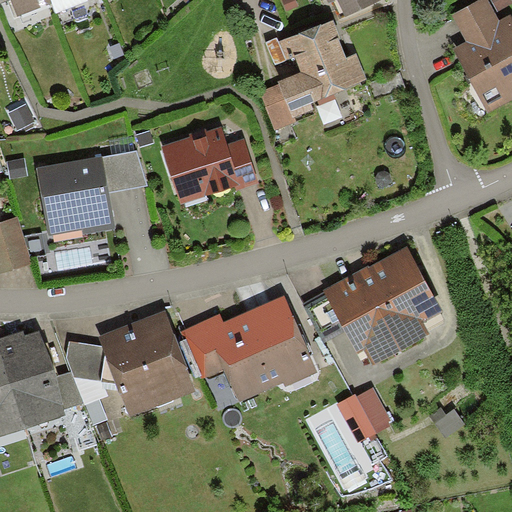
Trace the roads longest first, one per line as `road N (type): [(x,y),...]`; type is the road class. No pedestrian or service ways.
road 1 (residential): [(0,305),(139,296),(336,254),(454,205)]
road 2 (residential): [(454,205),(391,32),(395,0)]
